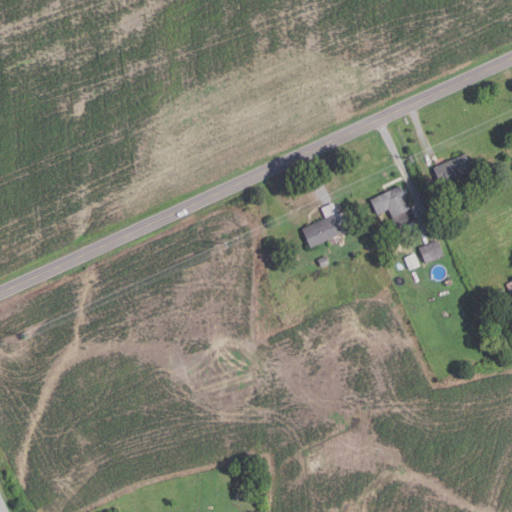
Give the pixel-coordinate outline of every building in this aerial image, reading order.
[(441,189),(437,181),(439,180),(433,168),(465,153),(474,171),(449,183),(449,185),(441,189)] [(397,227),(389,209),(377,214),(370,198),(401,185),(416,219),(397,227)] [(311,248),(302,229),(326,218),(322,208),(333,202),(339,214),(344,212),(352,230),(348,232),(345,228),(343,229),(344,232),(311,248)] [(426,263),(419,247),(438,240),(444,255),(426,263)] [(409,270),(404,258),(415,253),(420,266),(409,270)] [(330,263),(322,267),(318,259),(325,255),(330,263)] [(307,337),(312,350),(323,345),(319,333),(307,337)] [(246,497),(237,498),(236,490),(246,489),(246,497)]
